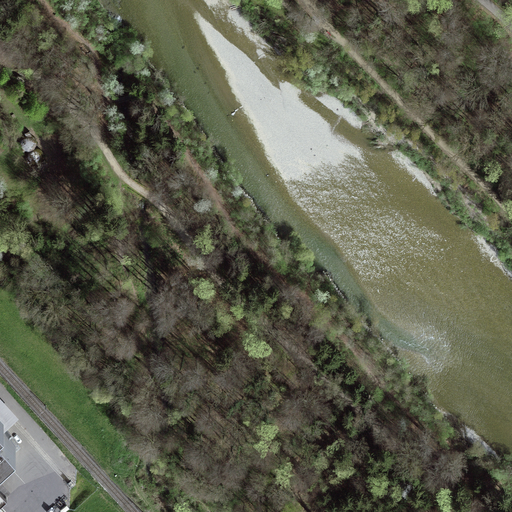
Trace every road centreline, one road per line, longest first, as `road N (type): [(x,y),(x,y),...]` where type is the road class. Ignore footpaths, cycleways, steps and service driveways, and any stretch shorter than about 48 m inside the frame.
road 1 (track): [(147,194),(218,279),(468,511)]
road 2 (track): [(0,37),(78,113),(114,165)]
